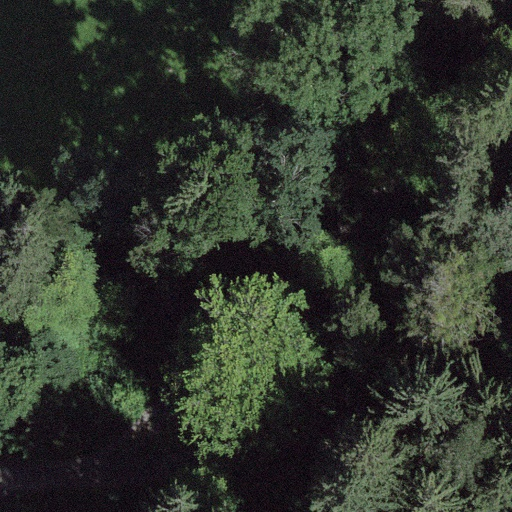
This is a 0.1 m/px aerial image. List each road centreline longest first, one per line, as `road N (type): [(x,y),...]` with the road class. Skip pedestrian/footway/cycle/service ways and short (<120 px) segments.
road 1 (track): [(0,475),(490,101),(493,0)]
road 2 (track): [(511,389),(460,387),(321,432),(145,471),(0,484)]
